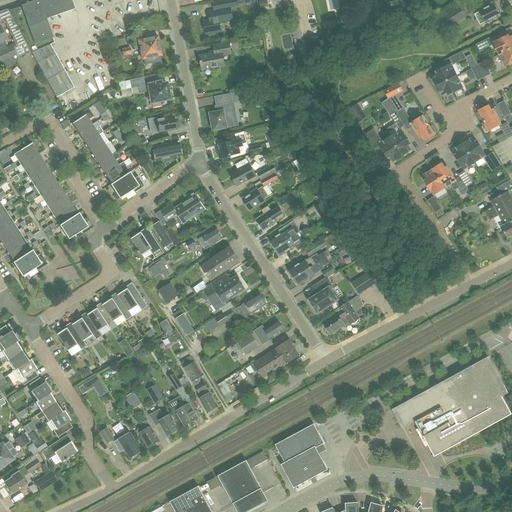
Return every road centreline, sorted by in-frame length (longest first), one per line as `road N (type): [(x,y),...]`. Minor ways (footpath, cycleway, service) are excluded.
road 1 (residential): [(112,489),(326,361)]
road 2 (residential): [(326,361),(201,162)]
road 3 (residential): [(458,118),(453,134),(411,160),(403,178),(469,285)]
road 4 (residential): [(112,489),(89,452),(86,416),(29,329)]
road 5 (residential): [(105,228),(53,128),(36,125),(0,145)]
road 6 (residential): [(201,162),(170,0)]
road 7 (residential): [(326,361),(469,285)]
road 8 (tertiary): [(428,482),(356,476),(281,511)]
road 9 (residential): [(29,329),(106,276),(94,242),(105,228)]
